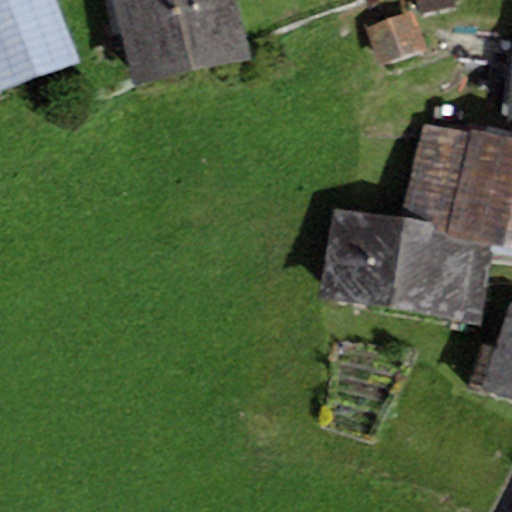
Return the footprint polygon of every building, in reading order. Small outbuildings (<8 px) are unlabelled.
[(0,0),(0,96),(81,65),(55,0),(0,0)] [(112,0),(134,85),(252,57),(237,0),(112,0)] [(410,13),(365,26),(376,63),(421,50),(410,13)] [(469,136),(427,126),(403,214),(435,222),(434,230),(491,247),(511,253),(511,137),(471,128),(469,136)] [(434,230),(435,222),(403,214),(337,211),(320,302),(481,322),(491,247),(434,230)] [(511,394),(511,304),(485,386),(511,394)]
